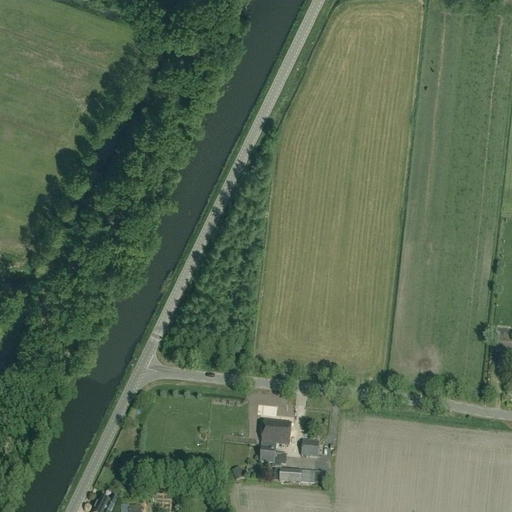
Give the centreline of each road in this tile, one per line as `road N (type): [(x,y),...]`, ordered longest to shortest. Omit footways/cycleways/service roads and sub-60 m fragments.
road 1 (tertiary): [(139,367),(319,0)]
road 2 (unclassified): [(511,415),(139,367)]
road 3 (tertiary): [(69,511),(139,367)]
road 4 (track): [(55,312),(0,460)]
